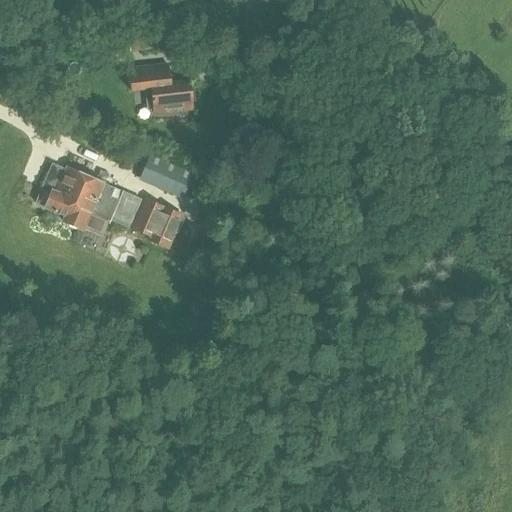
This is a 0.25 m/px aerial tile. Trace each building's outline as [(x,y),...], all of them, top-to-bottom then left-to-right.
[(247,0),(247,7),(262,11),(263,0),(247,0)] [(101,50),(122,53),(125,31),(104,28),(101,50)] [(157,28),(129,31),(131,47),(159,44),(157,28)] [(170,67),(169,46),(141,47),(141,68),(170,67)] [(152,107),(153,113),(194,108),(191,78),(172,80),(171,75),(162,76),(161,68),(130,72),(132,90),(143,88),(145,107),(152,107)] [(44,209),(64,217),(62,222),(83,231),(83,230),(90,214),(108,222),(121,190),(67,168),(57,191),(54,190),(53,191),(43,187),(37,202),(45,206),(44,209)] [(197,221),(209,193),(165,173),(152,200),(197,221)] [(164,240),(170,225),(175,214),(175,213),(138,198),(126,227),(145,235),(146,232),(164,240)]
